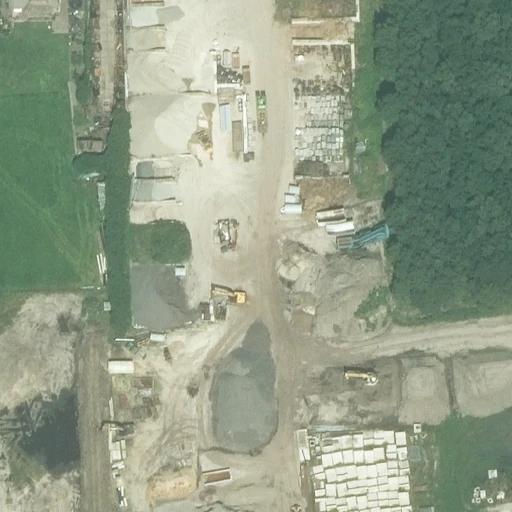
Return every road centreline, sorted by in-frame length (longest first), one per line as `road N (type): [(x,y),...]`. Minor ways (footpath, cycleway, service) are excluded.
road 1 (track): [(275,364),(511,330)]
road 2 (track): [(231,493),(276,399),(255,268)]
